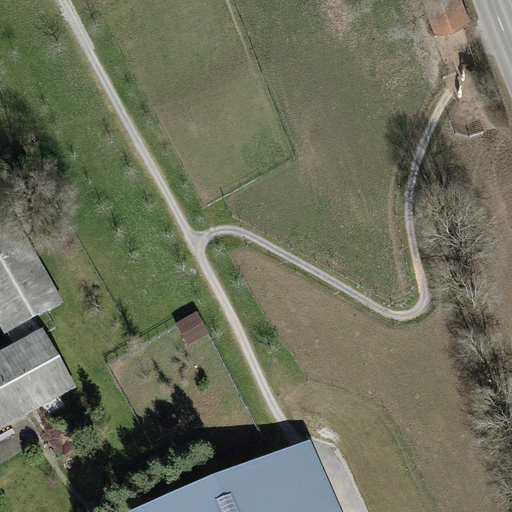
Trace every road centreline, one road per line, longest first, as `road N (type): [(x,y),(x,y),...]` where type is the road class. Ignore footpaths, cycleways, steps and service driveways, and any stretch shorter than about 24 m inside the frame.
road 1 (track): [(63,0),(249,342),(295,447),(324,436),(356,511)]
road 2 (track): [(194,241),(238,230),(387,314),(420,310),(425,295),(407,206),(414,158),(460,80)]
